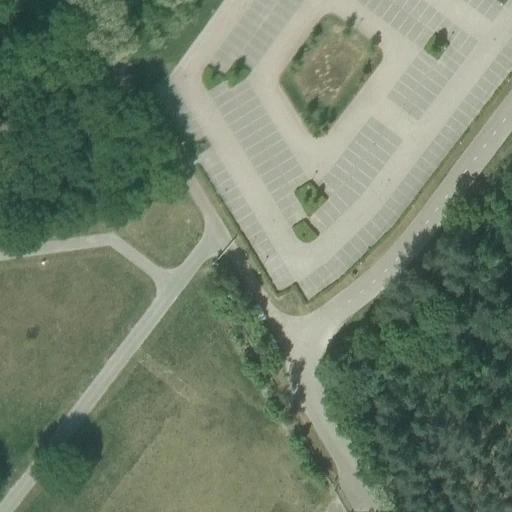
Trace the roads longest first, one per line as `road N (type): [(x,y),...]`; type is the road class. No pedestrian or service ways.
road 1 (unclassified): [(219,233),(7,511)]
road 2 (unclassified): [(511,106),(376,282),(288,352)]
road 3 (unclassified): [(219,233),(73,0)]
road 4 (unclassified): [(359,484),(288,352)]
road 5 (unclassified): [(288,352),(219,233)]
